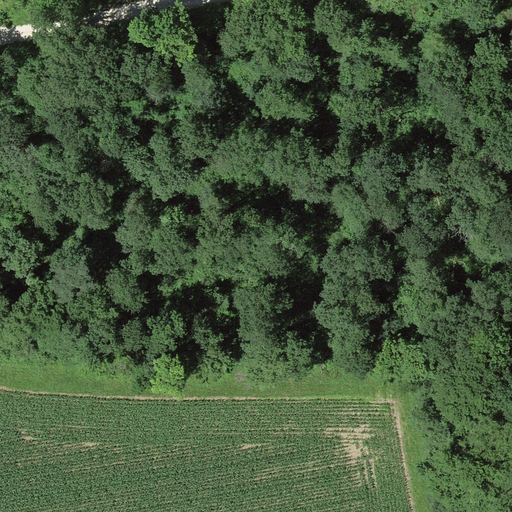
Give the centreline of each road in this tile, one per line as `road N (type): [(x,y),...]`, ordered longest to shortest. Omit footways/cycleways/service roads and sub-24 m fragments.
road 1 (track): [(0,282),(166,284),(367,258),(511,261)]
road 2 (unclassified): [(0,34),(187,0)]
